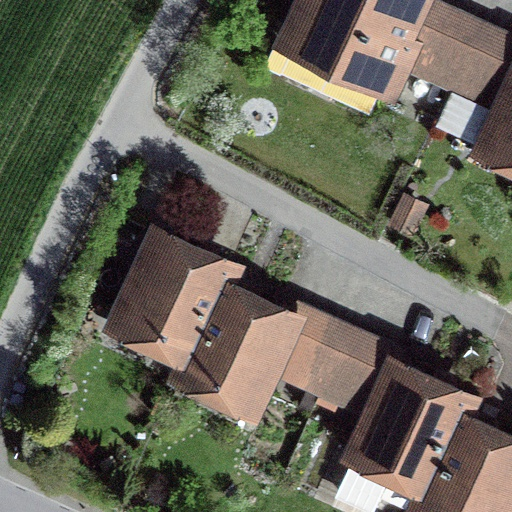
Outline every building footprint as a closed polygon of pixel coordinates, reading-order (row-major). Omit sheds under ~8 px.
[(442,69),(466,17),(428,0),(306,0),(290,36),(392,83),(406,53),(442,69)] [(468,81),(492,29),(466,17),(442,69),(468,81)] [(511,38),(492,29),(468,81),(494,93),(511,53),(511,38)] [(511,158),(511,86),(485,145),(511,158)] [(404,195),(391,220),(408,229),(421,204),(404,195)] [(221,283),(229,265),(159,232),(118,320),(189,353),(221,283)] [(221,283),(189,353),(180,370),(251,403),(273,356),(298,368),(323,316),(296,304),(291,315),(221,283)] [(324,380),(349,328),(323,316),(298,368),(324,380)] [(349,328),(324,380),(351,392),(375,340),(349,328)] [(426,484),(458,414),(466,396),(395,363),(401,352),(375,340),(351,392),(376,404),(355,451),(356,452),(340,487),(343,496),(371,508),(390,467),(426,484)] [(498,511),(510,488),(511,488),(511,438),(458,414),(426,484),(417,502),(439,511),(498,511)]
